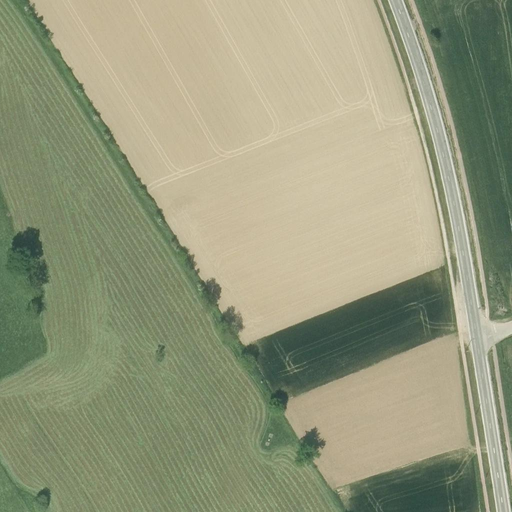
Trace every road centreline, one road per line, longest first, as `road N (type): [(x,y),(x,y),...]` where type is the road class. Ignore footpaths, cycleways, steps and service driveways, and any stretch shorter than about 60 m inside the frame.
road 1 (secondary): [(393,0),(434,122),(475,337)]
road 2 (secondary): [(475,337),(502,511)]
